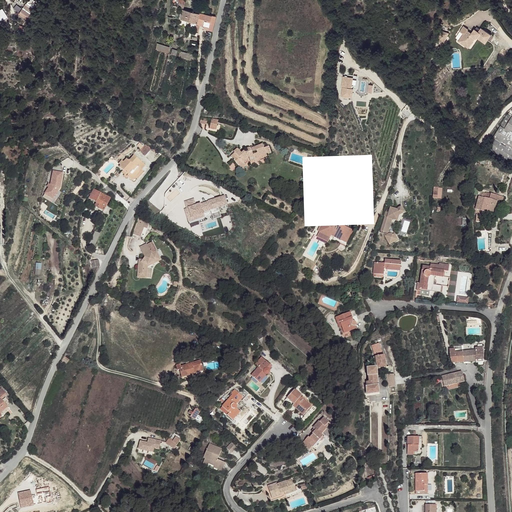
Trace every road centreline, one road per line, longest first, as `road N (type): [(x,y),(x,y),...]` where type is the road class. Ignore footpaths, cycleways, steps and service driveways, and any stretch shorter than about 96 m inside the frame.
road 1 (unclassified): [(10,466),(25,449),(44,385),(129,214),(183,147),(223,0)]
road 2 (unclassified): [(511,271),(490,355),(491,511)]
road 3 (unknown): [(175,381),(101,364),(95,282)]
road 4 (unknown): [(358,314),(387,302),(496,313)]
